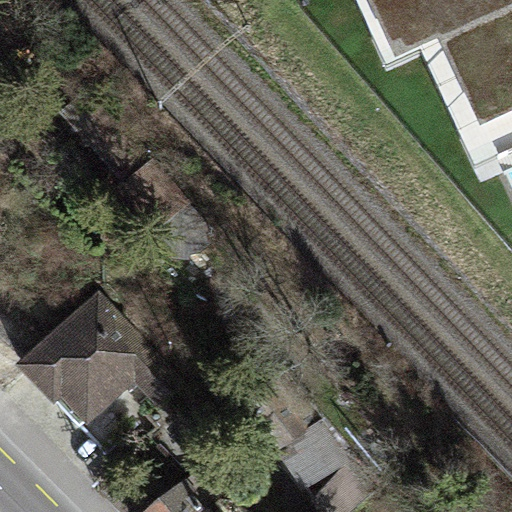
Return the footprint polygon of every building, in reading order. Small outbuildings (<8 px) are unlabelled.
[(511,0),(375,0),(404,62),(448,43),(511,13),(511,0)] [(511,13),(448,43),(484,122),(511,109),(511,13)] [(249,262),(88,90),(58,117),(163,226),(144,246),(203,300),(249,262)] [(98,295),(17,378),(106,464),(186,381),(98,295)] [(280,381),(241,410),(315,499),(354,464),(322,416),(313,421),(280,381)] [(241,511),(204,469),(156,511),(241,511)]
